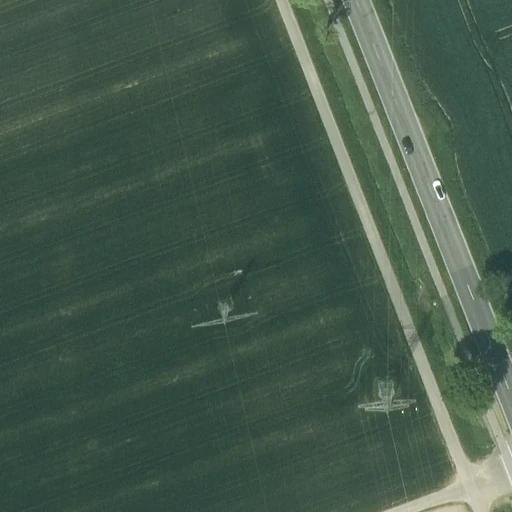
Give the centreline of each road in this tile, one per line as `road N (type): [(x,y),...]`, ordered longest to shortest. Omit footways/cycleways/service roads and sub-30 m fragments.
road 1 (track): [(479,511),(280,0)]
road 2 (secondary): [(511,400),(354,0)]
